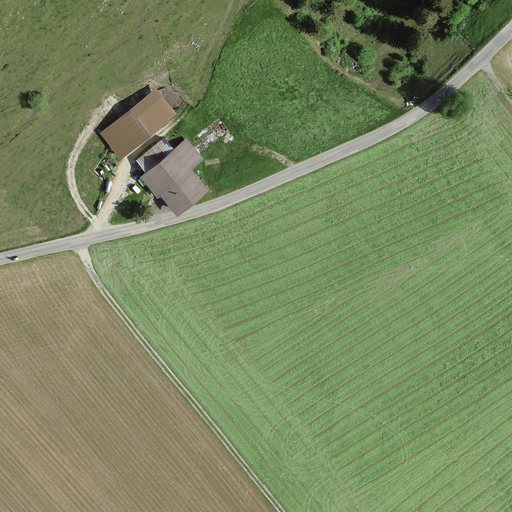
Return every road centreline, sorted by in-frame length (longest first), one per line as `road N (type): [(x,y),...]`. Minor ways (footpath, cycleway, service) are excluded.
road 1 (unclassified): [(511,29),(432,102),(365,141),(187,213),(0,259)]
road 2 (track): [(280,511),(102,289),(78,240)]
road 3 (track): [(97,223),(79,203),(70,174),(93,122),(116,117)]
